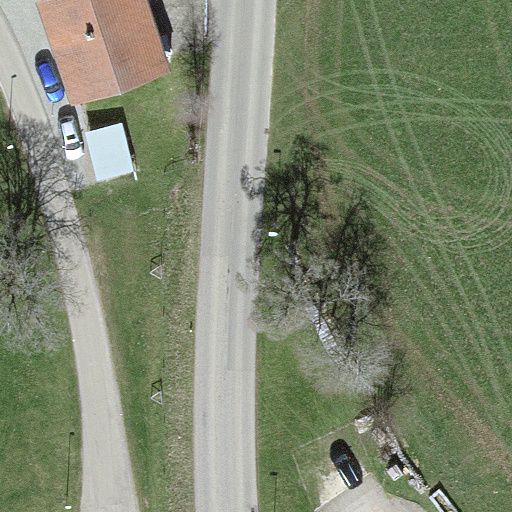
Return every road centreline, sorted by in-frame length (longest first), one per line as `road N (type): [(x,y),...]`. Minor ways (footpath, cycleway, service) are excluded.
road 1 (tertiary): [(244,0),(224,342),(230,511)]
road 2 (unclassified): [(112,511),(99,397),(58,196),(0,49)]
